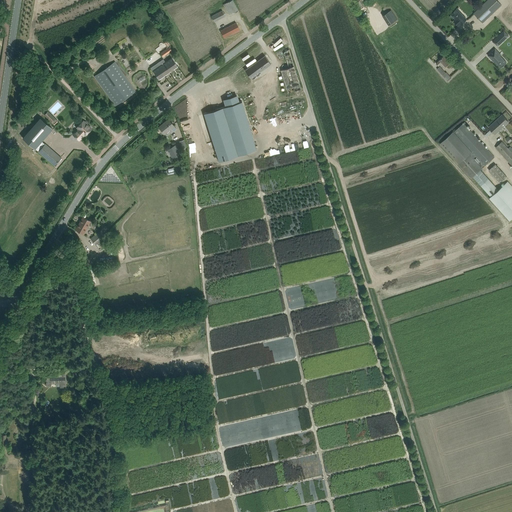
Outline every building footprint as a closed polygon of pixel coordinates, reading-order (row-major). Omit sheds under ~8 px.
[(231,0),(223,4),(227,11),(229,15),(238,10),(236,6),(232,0),(231,0)] [(355,3),(360,9),(364,6),(359,0),(354,0),(354,1),(355,3)] [(487,0),(474,13),(483,22),(503,3),(499,0),(487,0)] [(451,14),(456,19),(454,21),(459,26),(460,24),(461,25),(464,21),(467,19),(457,9),(454,11),(451,14)] [(211,16),(214,22),(225,16),(222,10),(211,16)] [(391,10),(387,13),(383,16),(389,25),(397,20),(391,10)] [(224,37),(232,33),(233,34),(240,30),(236,23),(220,31),(224,37)] [(508,36),(504,32),(503,31),(493,41),(493,42),(494,43),(495,42),(498,45),(508,36)] [(169,47),(160,53),(163,56),(172,50),(169,47)] [(301,89),(289,49),(284,52),(289,67),(281,70),(288,93),(301,89)] [(506,62),(500,56),(499,57),(496,54),(498,52),(497,51),(497,52),(495,50),(495,49),(488,55),(489,56),(491,58),(493,60),(494,59),(501,67),(506,62)] [(265,56),(245,70),(251,78),(270,64),(265,56)] [(445,67),(446,66),(450,62),(444,56),(440,59),(436,64),(438,66),(442,63),(445,67)] [(150,68),(158,79),(177,66),(172,58),(165,62),(163,59),(150,68)] [(114,62),(98,73),(94,76),(115,106),(136,92),(114,62)] [(440,66),(437,69),(448,81),(452,78),(447,72),(446,73),(440,66)] [(204,113),(219,161),(257,149),(242,101),(238,102),(236,96),(224,100),(226,106),(204,113)] [(56,118),(48,110),(44,115),(51,122),(56,118)] [(502,114),(498,118),(489,126),(495,133),(509,121),(502,114)] [(40,117),(22,138),(35,148),(39,151),(45,144),(41,141),(52,128),(40,117)] [(167,136),(173,131),(176,129),(168,119),(162,124),(162,125),(159,127),(164,134),(165,133),(167,136)] [(77,127),(78,129),(73,134),(79,140),(84,134),(85,135),(91,128),(87,124),(87,123),(85,121),(84,122),(83,121),(77,127)] [(440,143),(471,178),(495,157),(465,124),(466,123),(465,121),(440,143)] [(511,152),(502,141),(495,147),(511,165),(511,152)] [(52,150),(45,144),(39,151),(38,152),(54,165),(61,158),(61,157),(60,159),(51,151),(52,150)] [(176,144),(168,147),(171,157),(179,154),(176,144)] [(500,182),(507,176),(495,164),(489,170),(500,182)] [(480,170),(473,176),(491,196),(489,198),(510,221),(511,218),(511,185),(508,181),(498,190),(480,170)] [(83,217),(76,229),(83,234),(87,227),(90,221),(83,217)] [(100,231),(90,238),(95,245),(105,237),(100,231)] [(51,377),(46,377),(46,386),(51,385),(51,383),(60,383),(60,387),(66,387),(65,370),(60,371),(60,373),(52,374),(52,375),(53,375),(53,377),(51,377)]
